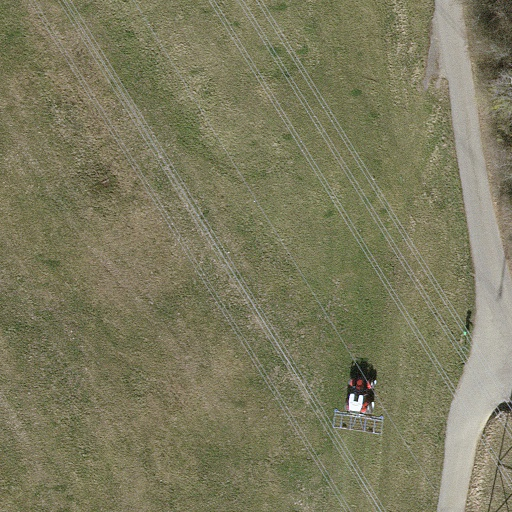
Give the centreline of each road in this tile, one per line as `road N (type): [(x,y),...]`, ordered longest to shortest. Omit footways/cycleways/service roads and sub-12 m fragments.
road 1 (unclassified): [(447,0),(488,267),(510,349)]
road 2 (track): [(510,349),(468,405),(451,511)]
